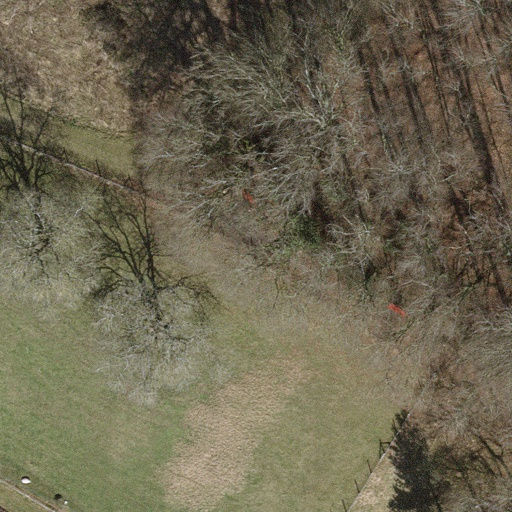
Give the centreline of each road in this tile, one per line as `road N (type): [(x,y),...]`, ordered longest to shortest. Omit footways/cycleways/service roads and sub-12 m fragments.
road 1 (track): [(0,115),(161,184),(383,311)]
road 2 (track): [(161,184),(225,76),(300,0)]
